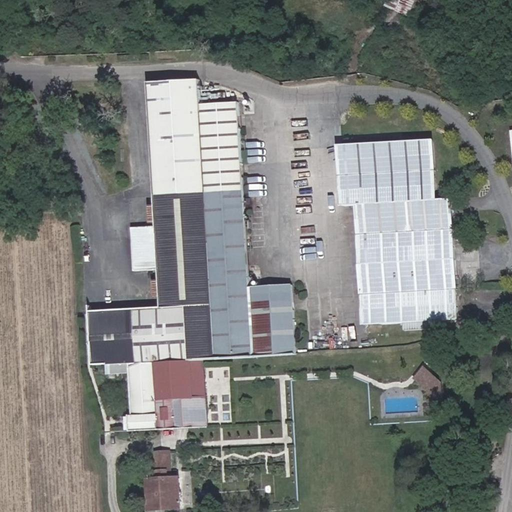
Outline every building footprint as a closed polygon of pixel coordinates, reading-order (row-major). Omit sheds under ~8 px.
[(388,0),(387,6),(412,16),(417,0),(388,0)] [(210,351),(304,347),(301,277),(254,279),(247,97),(218,98),(209,98),(208,87),(208,74),(157,76),(163,229),(165,258),(166,300),(94,303),(96,354),(110,353),(110,362),(136,361),(138,405),(134,405),(134,422),(213,419),(210,351)] [(218,87),(208,87),(209,98),(218,98),(218,87)] [(366,197),(375,315),(413,312),(414,320),(439,318),(437,310),(465,307),(456,188),(441,188),(435,130),(347,137),(351,198),(366,197)] [(165,258),(163,229),(149,230),(150,259),(165,258)] [(428,366),(416,378),(431,395),(433,417),(446,415),(443,383),(428,366)] [(153,463),(154,501),(187,499),(185,461),(174,462),(173,441),(159,442),(160,462),(153,463)]
